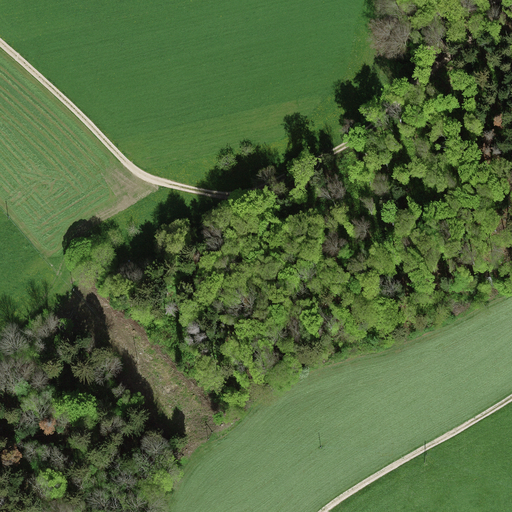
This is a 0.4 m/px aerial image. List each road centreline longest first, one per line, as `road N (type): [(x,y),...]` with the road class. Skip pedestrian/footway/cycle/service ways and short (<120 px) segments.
road 1 (track): [(0,42),(144,177),(205,191),(255,191),(378,114),(511,9)]
road 2 (track): [(511,396),(321,511)]
road 3 (track): [(402,0),(389,23),(401,33),(498,0)]
